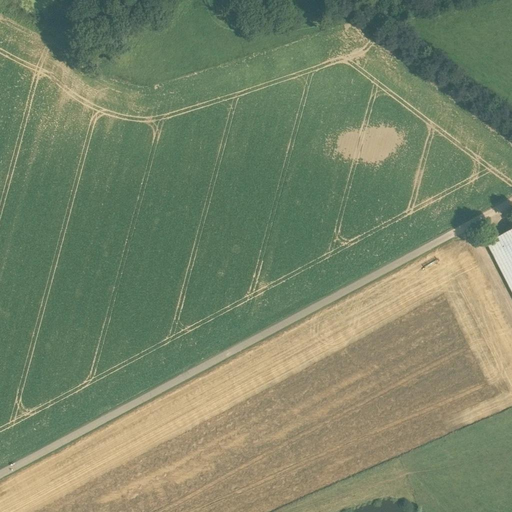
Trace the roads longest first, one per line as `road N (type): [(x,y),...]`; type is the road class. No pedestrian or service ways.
road 1 (unclassified): [(0,478),(511,202)]
road 2 (track): [(511,127),(343,0)]
